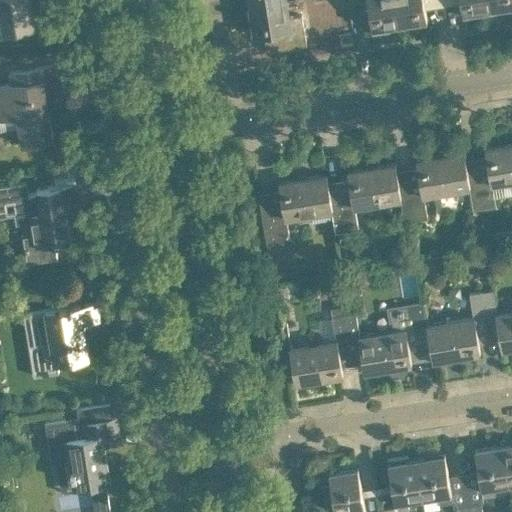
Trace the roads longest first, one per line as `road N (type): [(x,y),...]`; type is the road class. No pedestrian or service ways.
road 1 (residential): [(170,511),(84,0)]
road 2 (residential): [(217,443),(168,129)]
road 3 (residential): [(233,118),(511,72)]
road 4 (residential): [(280,433),(511,395)]
road 5 (residential): [(168,129),(147,0)]
